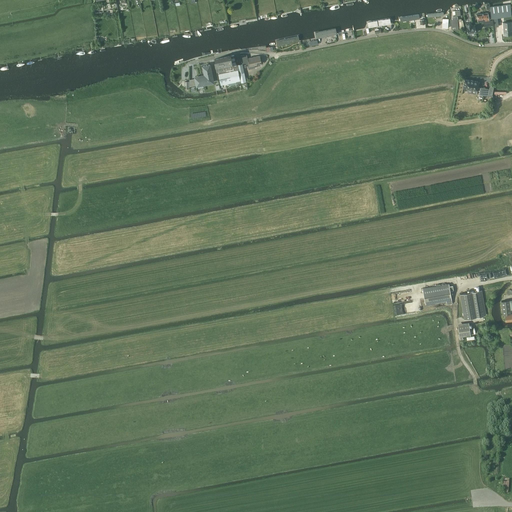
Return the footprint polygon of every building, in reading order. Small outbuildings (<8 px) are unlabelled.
[(511,4),(490,7),(490,9),(491,18),(494,18),(495,27),(498,26),(497,18),(511,16),(511,4)] [(400,16),(401,22),(419,19),(418,13),(400,16)] [(488,13),(476,14),(477,22),(483,21),(489,21),(488,13)] [(367,21),(368,28),(392,24),(391,18),(367,21)] [(503,35),(511,34),(511,29),(511,21),(502,22),(503,35)] [(475,24),(471,25),(471,22),(465,24),(467,33),(476,32),(475,24)] [(317,30),(319,38),(339,34),(337,27),(317,30)] [(278,37),(279,45),(300,41),(299,34),(278,37)] [(244,55),(241,55),(241,58),(242,63),(245,62),(246,64),(247,64),(249,69),(255,68),(254,65),(261,64),(260,55),(248,58),(249,61),(248,61),(247,58),(247,54),(245,54),(244,55)] [(234,55),(214,59),(216,64),(217,69),(236,65),(234,55)] [(242,63),(237,64),(237,65),(236,65),(217,69),(221,85),(236,82),(236,83),(240,82),(246,81),(243,70),(242,63)] [(195,85),(197,85),(197,86),(198,89),(203,88),(203,85),(202,84),(213,81),(210,65),(203,66),(205,76),(202,77),(202,76),(199,76),(199,78),(195,78),(194,78),(189,79),(189,86),(195,85)] [(479,82),(464,79),(463,87),(478,90),(479,82)] [(180,97),(184,92),(171,82),(168,87),(180,97)] [(478,87),(478,90),(480,90),(479,94),(487,96),(489,89),(480,87),(480,88),(478,87)] [(449,284),(422,288),(425,304),(446,300),(447,304),(452,303),(452,299),(449,284)] [(482,290),(470,292),(460,294),(464,319),(474,317),(486,315),(482,290)] [(503,314),(511,313),(509,300),(501,301),(503,314)] [(469,324),(458,326),(460,340),(463,339),(463,336),(470,335),(469,324)] [(501,492),(508,493),(509,479),(502,478),(501,492)]
